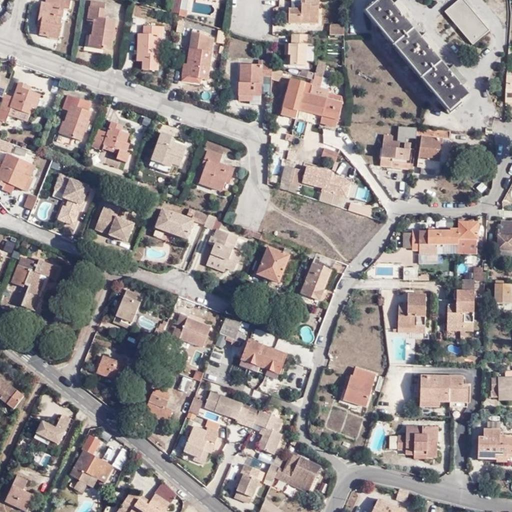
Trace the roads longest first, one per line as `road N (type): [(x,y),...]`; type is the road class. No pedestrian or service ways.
road 1 (residential): [(511,137),(499,196),(489,207),(410,205),(398,212),(340,298),(305,413),(305,439),(351,471)]
road 2 (residential): [(12,54),(258,141),(251,204)]
road 3 (tertiary): [(213,511),(61,383)]
road 4 (residential): [(511,503),(351,471)]
road 5 (residential): [(61,383),(112,265)]
road 6 (residential): [(112,265),(227,309)]
road 7 (residential): [(0,221),(112,265)]
